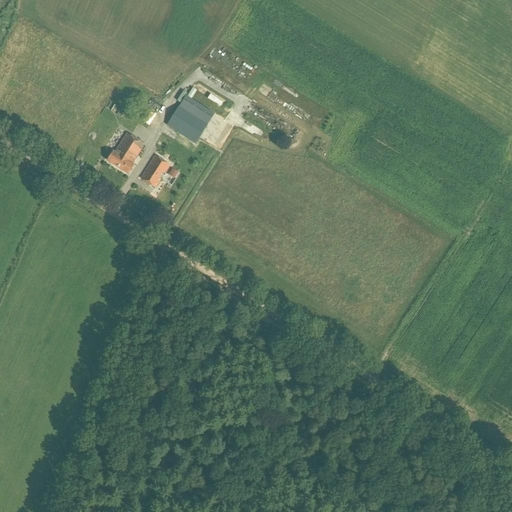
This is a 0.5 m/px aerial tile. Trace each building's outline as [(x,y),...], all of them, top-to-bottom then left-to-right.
[(167,125),(196,143),(208,124),(179,106),(167,125)] [(226,116),(231,110),(225,106),(220,112),(226,116)] [(257,136),(261,130),(251,122),(246,128),(257,136)] [(107,160),(128,174),(134,165),(132,164),(144,145),(127,134),(115,153),(113,152),(107,160)] [(179,142),(194,151),(197,147),(181,138),(179,142)] [(141,179),(155,188),(170,165),(156,156),(141,179)] [(89,176),(94,179),(98,173),(93,169),(89,176)] [(177,172),(172,169),(169,175),(174,178),(177,172)]
